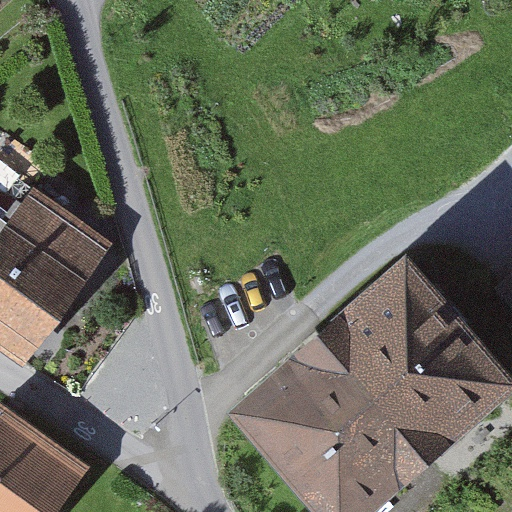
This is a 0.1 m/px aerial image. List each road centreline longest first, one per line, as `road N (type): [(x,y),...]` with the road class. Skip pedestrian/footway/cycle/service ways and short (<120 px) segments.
road 1 (residential): [(192,425),(69,0)]
road 2 (unclassified): [(192,425),(440,225),(511,186)]
road 3 (residential): [(207,511),(0,368)]
